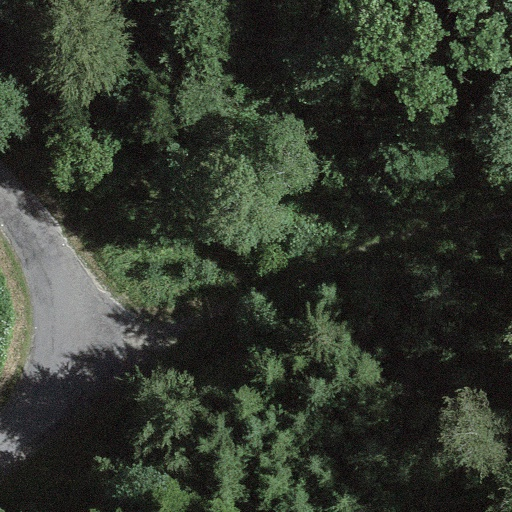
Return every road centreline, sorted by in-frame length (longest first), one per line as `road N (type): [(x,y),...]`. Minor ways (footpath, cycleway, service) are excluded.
road 1 (track): [(511,217),(414,227),(241,302),(77,353)]
road 2 (unclassified): [(0,187),(55,264),(79,324),(72,373),(0,452)]
